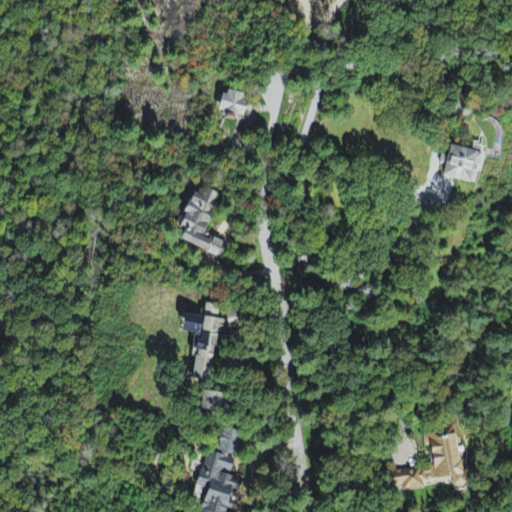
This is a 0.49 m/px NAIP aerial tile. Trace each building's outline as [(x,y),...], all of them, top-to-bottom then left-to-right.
[(244,118),(247,98),(222,94),(220,115),(244,118)] [(442,157),(440,167),(447,169),(444,180),(474,188),(483,156),(452,148),(449,159),(442,157)] [(221,259),(227,244),(205,236),(220,195),(206,190),(203,198),(192,194),(179,231),(183,233),(179,244),(221,259)] [(209,383),(222,324),(236,327),(238,314),(228,312),(226,321),(218,319),(220,307),(206,304),(203,318),(198,317),(189,356),(196,358),(192,379),(209,383)] [(225,395),(205,391),(201,410),(222,414),(225,395)] [(466,485),(455,426),(422,432),(426,449),(428,448),(432,467),(392,475),(395,493),(424,488),(423,482),(450,477),(453,488),(466,485)] [(240,479),(231,477),(235,460),(241,434),(224,429),(217,455),(207,452),(193,503),(203,505),(201,511),(226,511),(227,511),(231,511),(240,479)]
